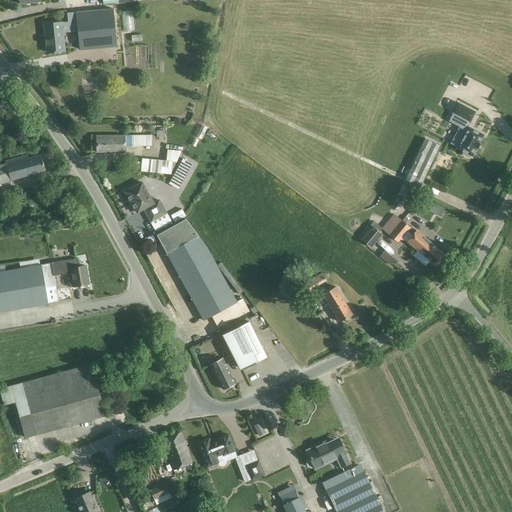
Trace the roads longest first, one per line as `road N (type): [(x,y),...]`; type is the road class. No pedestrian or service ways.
road 1 (tertiary): [(196,402),(122,233),(0,58)]
road 2 (unclassified): [(196,402),(227,410),(269,398),(456,296)]
road 3 (tertiary): [(0,484),(196,402)]
